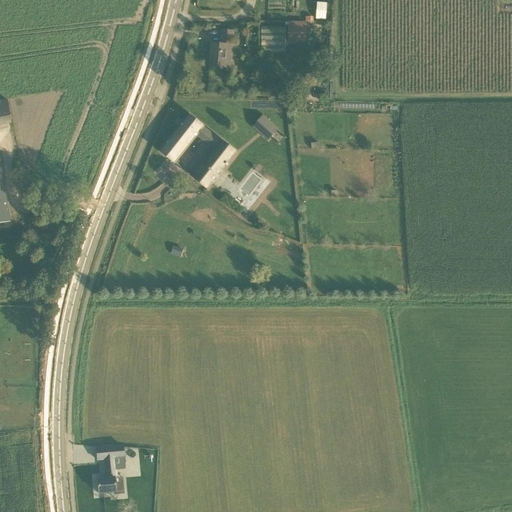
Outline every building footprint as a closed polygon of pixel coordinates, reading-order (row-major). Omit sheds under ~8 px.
[(316,19),(327,19),(327,2),(317,1),(316,19)] [(285,53),(286,28),(262,27),(261,53),(285,53)] [(289,39),(306,39),(306,27),(289,27),(289,39)] [(230,68),(234,31),(222,30),(221,44),(212,43),(210,66),(230,68)] [(0,125),(11,123),(6,99),(0,100),(0,125)] [(176,163),(205,127),(189,115),(160,151),(176,163)] [(268,141),(278,129),(263,115),(253,127),(268,141)] [(222,140),(193,177),(208,189),(237,152),(222,140)] [(0,223),(9,222),(0,169),(0,223)] [(180,256),(182,250),(174,247),(172,253),(180,256)] [(133,468),(135,454),(114,453),(115,458),(103,459),(105,478),(97,479),(98,493),(115,492),(114,478),(117,478),(116,471),(125,471),(126,468),(133,468)] [(136,457),(136,466),(153,466),(153,457),(136,457)]
